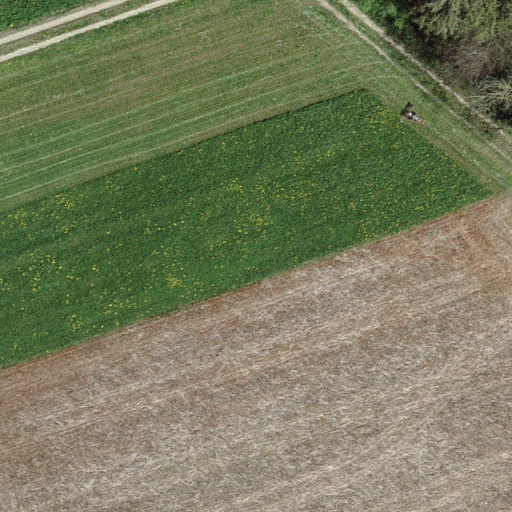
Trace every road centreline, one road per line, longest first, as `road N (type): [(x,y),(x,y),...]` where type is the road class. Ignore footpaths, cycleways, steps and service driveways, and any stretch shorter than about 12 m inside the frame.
road 1 (track): [(312,0),(511,166)]
road 2 (track): [(0,40),(114,0)]
